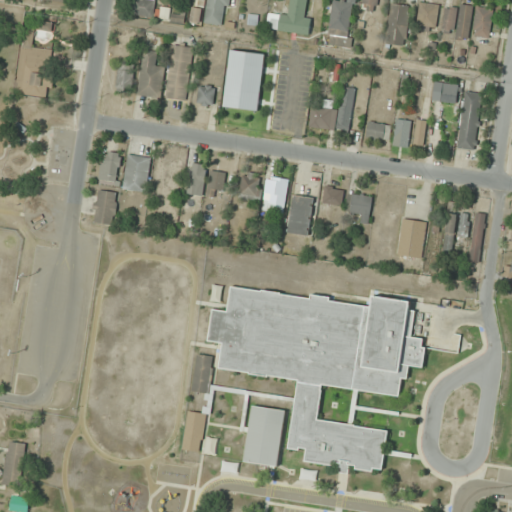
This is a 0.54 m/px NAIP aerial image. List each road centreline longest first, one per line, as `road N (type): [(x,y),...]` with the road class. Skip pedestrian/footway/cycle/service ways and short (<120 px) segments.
road 1 (residential): [(511,184),(89,122)]
road 2 (residential): [(108,0),(73,237)]
road 3 (residential): [(511,80),(490,274)]
